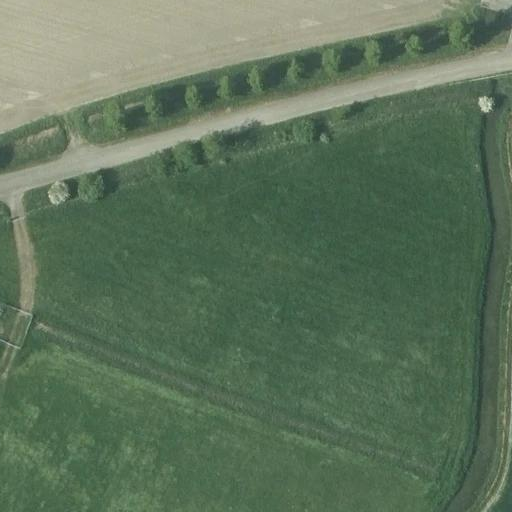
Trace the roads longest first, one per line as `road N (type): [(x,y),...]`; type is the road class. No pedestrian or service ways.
road 1 (unclassified): [(0,187),(511,60)]
road 2 (track): [(481,511),(499,491),(511,393)]
